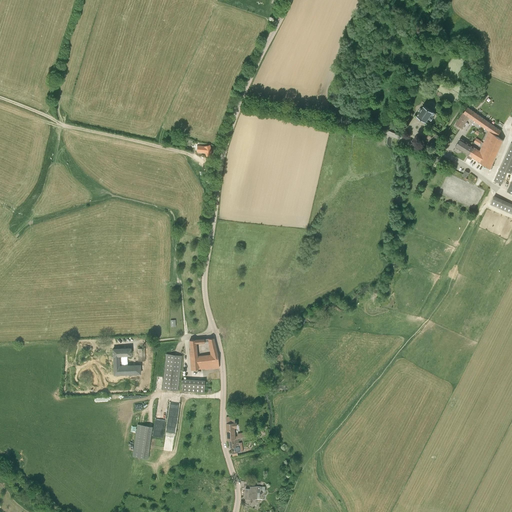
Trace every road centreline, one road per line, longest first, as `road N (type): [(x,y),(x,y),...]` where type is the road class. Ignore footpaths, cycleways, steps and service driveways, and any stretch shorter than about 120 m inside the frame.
road 1 (tertiary): [(214,330),(204,277),(221,158),(243,91),(289,0)]
road 2 (track): [(214,214),(205,168),(193,155),(72,127),(0,97)]
road 3 (tertiary): [(235,511),(214,330)]
